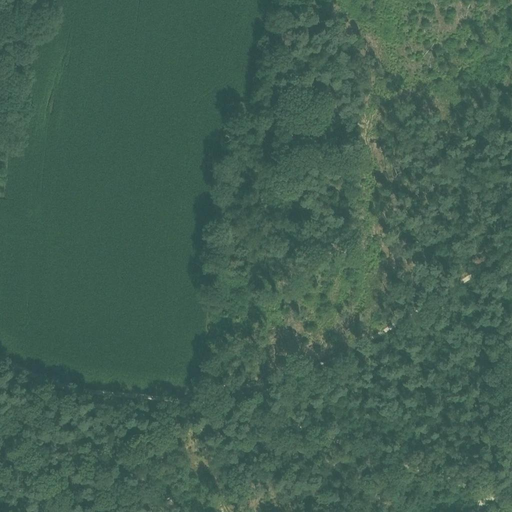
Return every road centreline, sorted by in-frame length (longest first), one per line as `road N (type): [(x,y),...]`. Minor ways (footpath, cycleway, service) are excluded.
road 1 (track): [(222,408),(339,357),(511,243)]
road 2 (track): [(222,408),(481,494)]
road 3 (track): [(0,360),(62,390),(222,408)]
road 4 (track): [(511,363),(481,494)]
